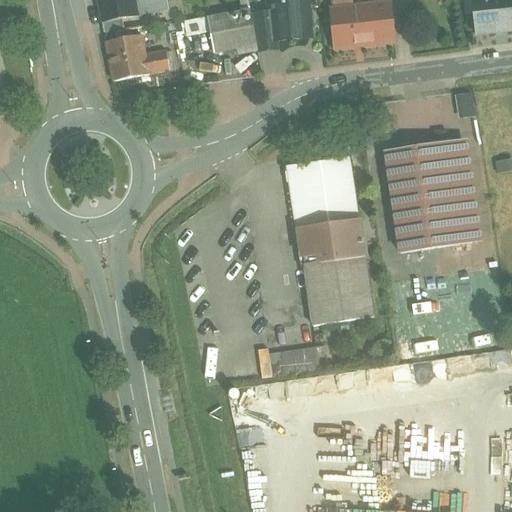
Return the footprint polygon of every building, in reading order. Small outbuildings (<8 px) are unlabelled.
[(100,0),(104,22),(124,19),(140,16),(139,15),(136,0),(100,0)] [(158,0),(136,0),(139,15),(160,12),(159,5),(158,0)] [(306,0),(271,0),(273,14),(275,41),(277,41),(311,37),(309,23),(308,14),(306,0)] [(353,0),(333,0),(335,8),(332,8),(337,51),(396,44),(392,2),(354,6),(353,0)] [(511,0),(474,0),(478,35),(511,31),(511,0)] [(251,10),(209,19),(211,31),(216,54),(238,50),(240,56),(259,52),(253,16),(251,10)] [(273,14),(253,16),(259,52),(278,49),(277,41),(275,41),(273,14)] [(124,19),(104,22),(106,33),(126,30),(124,19)] [(209,19),(188,23),(190,35),(211,31),(209,19)] [(126,30),(106,33),(108,43),(144,37),(142,28),(126,30)] [(144,37),(108,43),(115,82),(151,75),(151,74),(147,56),(144,37)] [(168,52),(147,56),(151,74),(171,71),(168,52)] [(472,94),(460,96),(465,118),(477,116),(472,94)] [(466,141),(387,153),(402,253),(481,242),(466,141)] [(352,159),(292,168),(301,229),(361,220),(352,159)] [(361,220),(301,229),(306,266),(366,257),(361,220)] [(366,257),(306,266),(315,326),(375,317),(366,257)] [(317,348),(270,355),(274,379),(321,372),(317,348)]
